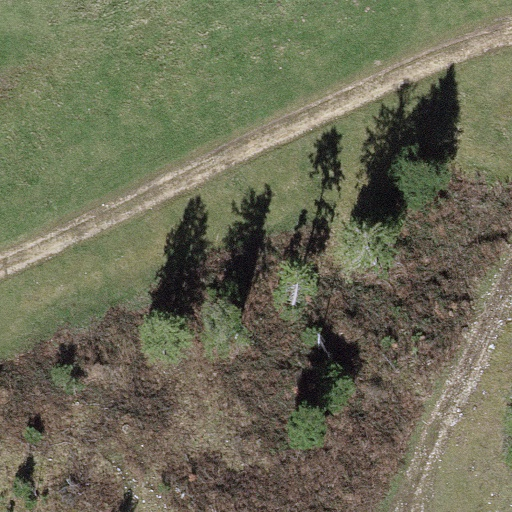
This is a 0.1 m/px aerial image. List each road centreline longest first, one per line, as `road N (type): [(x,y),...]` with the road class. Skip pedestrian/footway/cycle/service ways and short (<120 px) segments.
road 1 (track): [(511,28),(0,264)]
road 2 (track): [(511,269),(402,511)]
